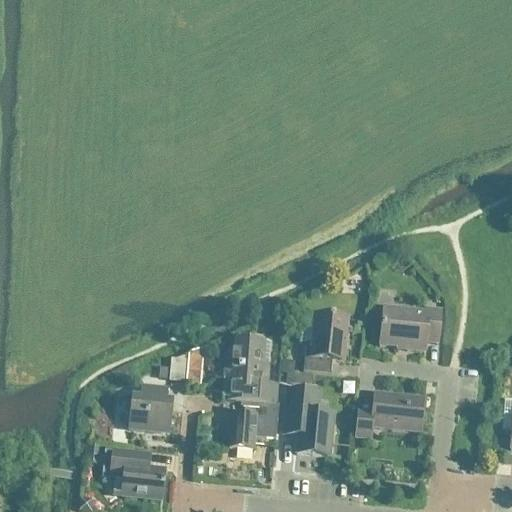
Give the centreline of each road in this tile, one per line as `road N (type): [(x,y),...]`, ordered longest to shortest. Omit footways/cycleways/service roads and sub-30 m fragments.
road 1 (residential): [(449,511),(437,487),(449,374),(364,365)]
road 2 (residential): [(341,511),(194,497)]
